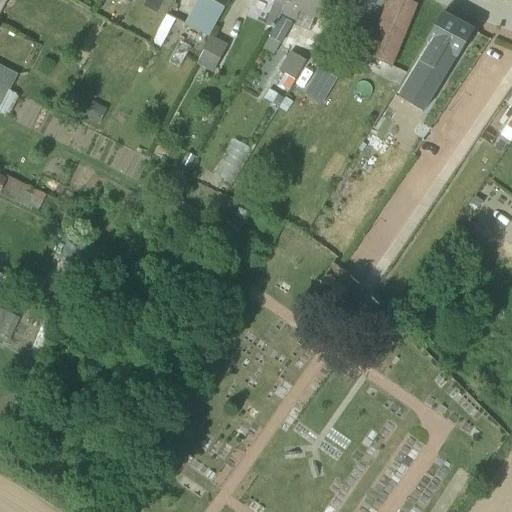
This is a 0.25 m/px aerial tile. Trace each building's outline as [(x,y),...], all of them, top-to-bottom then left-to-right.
[(207,37),(227,0),(195,0),(183,24),(207,37)] [(264,25),(272,28),(279,16),(285,0),(266,0),(273,2),(264,25)] [(318,20),(323,0),(285,0),(279,16),(294,22),(293,26),(306,32),(312,18),(317,20),(318,20)] [(388,0),(364,55),(389,66),(415,5),(403,0),(388,0)] [(456,59),(472,31),(441,14),(392,95),(421,113),(455,58),(456,59)] [(165,16),(150,43),(160,48),(174,21),(165,16)] [(280,44),(291,25),(278,17),(260,49),(272,55),(279,44),(280,44)] [(226,45),(211,37),(196,65),(212,73),(226,45)] [(304,62),(289,53),(279,71),(283,74),(277,84),(287,90),(304,62)] [(0,87),(7,91),(9,90),(17,75),(0,66),(0,87)] [(335,78),(318,69),(303,96),(319,106),(335,78)] [(0,113),(4,116),(5,113),(9,115),(18,98),(15,97),(15,96),(0,87),(0,113)] [(268,90),(263,99),(277,107),(282,98),(268,90)] [(0,196),(35,213),(45,196),(6,176),(5,178),(0,175),(0,196)]
